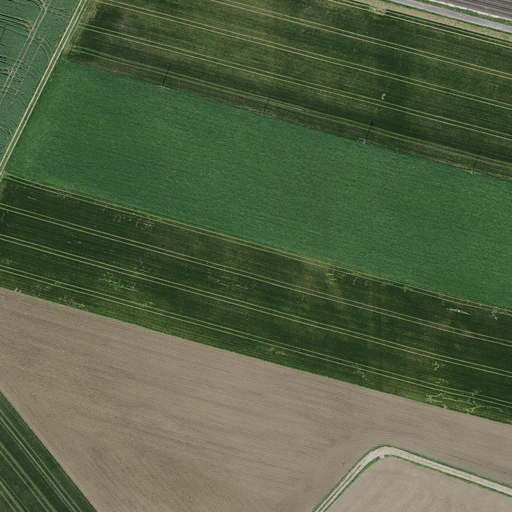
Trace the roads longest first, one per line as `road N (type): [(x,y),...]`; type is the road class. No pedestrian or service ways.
road 1 (track): [(319,511),(372,455),(389,452),(511,496)]
road 2 (track): [(0,180),(90,0)]
